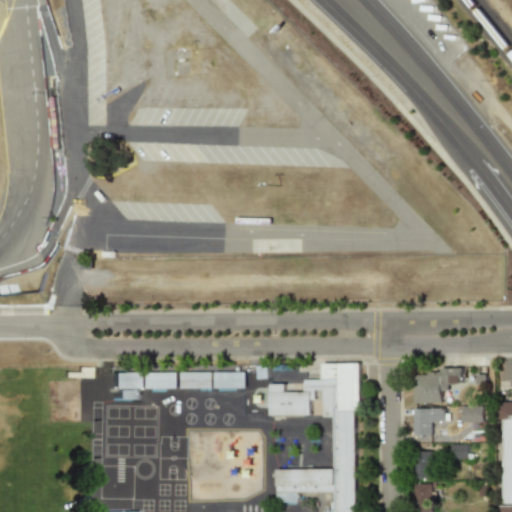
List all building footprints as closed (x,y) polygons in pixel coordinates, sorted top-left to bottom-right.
[(331,511),(331,501),(334,501),(334,490),(298,491),(298,501),(277,501),(277,467),(333,467),(333,415),(323,415),(323,388),(315,388),(315,398),(311,398),(311,413),(271,413),(270,382),(285,382),(285,390),(304,390),(304,378),(306,378),(323,378),(323,361),(360,361),(361,408),(355,408),(356,511),(331,511)] [(441,391),(448,391),(448,384),(462,384),(462,368),(440,368),(440,373),(413,374),(413,404),(441,403),(441,391)] [(112,370),(143,371),(143,387),(112,386),(112,370)] [(181,371),(212,370),(212,386),(181,386),(181,371)] [(215,370),(246,370),(245,386),(214,386),(215,370)] [(146,371),(177,371),(177,386),(146,386),(146,371)] [(117,387),(138,387),(138,397),(117,397),(117,387)] [(511,511),(503,511),(503,418),(499,418),(499,400),(511,399),(511,511)] [(462,422),(482,422),(482,406),(462,407),(462,422)] [(413,436),(431,435),(431,422),(445,422),(445,408),(413,409),(413,436)] [(467,444),(450,445),(450,459),(467,459),(467,444)] [(432,452),(414,451),(414,478),(432,479),(432,452)] [(432,511),(433,484),(414,484),(414,511),(431,511),(432,511)]
